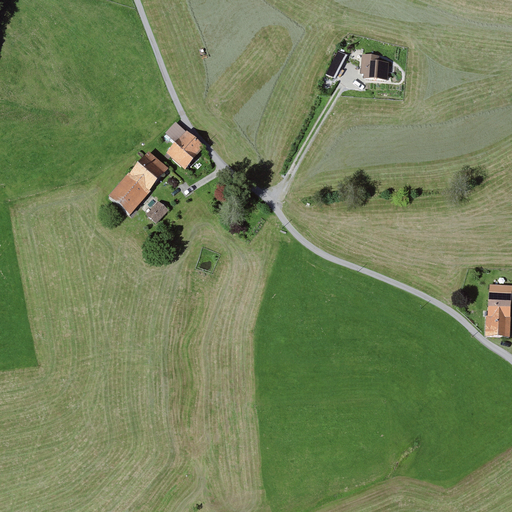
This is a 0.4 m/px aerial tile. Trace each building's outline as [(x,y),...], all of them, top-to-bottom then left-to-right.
[(338,51),(327,75),(335,79),(347,55),(338,51)] [(379,56),(362,55),(360,74),(364,74),(363,79),(387,81),(389,62),(378,61),(379,56)] [(165,133),(176,143),(186,132),(175,122),(165,133)] [(204,147),(186,132),(176,143),(167,154),(185,169),(204,147)] [(168,168),(149,152),(130,173),(129,172),(109,196),(131,215),(151,191),(150,190),(168,168)] [(168,211),(159,202),(147,215),(157,224),(168,211)] [(509,338),(511,288),(511,286),(490,285),(488,316),(486,317),(485,336),(509,338)]
